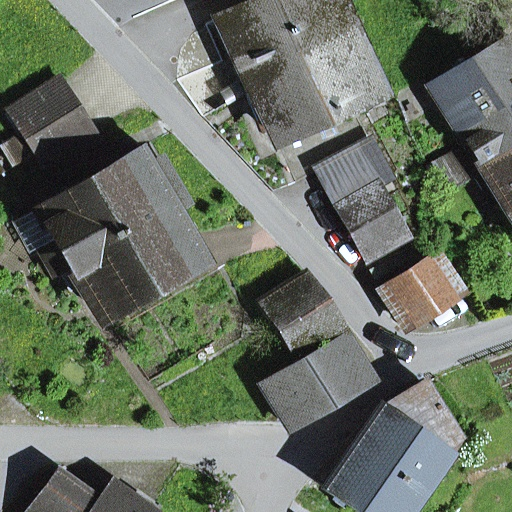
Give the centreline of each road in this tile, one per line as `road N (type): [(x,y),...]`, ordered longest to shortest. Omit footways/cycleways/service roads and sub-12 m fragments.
road 1 (residential): [(68,0),(324,267),(399,377)]
road 2 (residential): [(308,447),(43,444)]
road 3 (residential): [(511,334),(399,377)]
